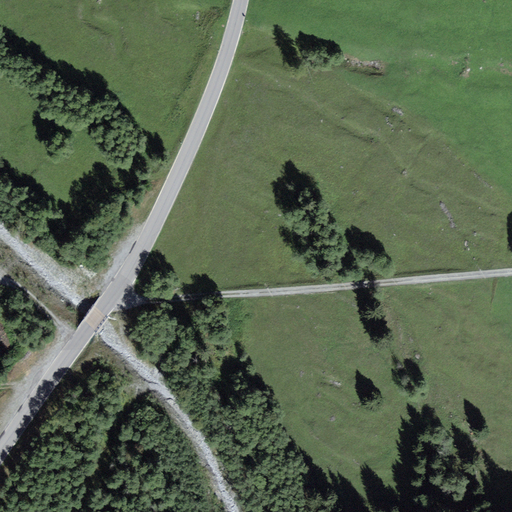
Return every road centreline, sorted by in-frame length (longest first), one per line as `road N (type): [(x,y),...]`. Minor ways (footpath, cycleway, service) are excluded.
road 1 (tertiary): [(243,0),(219,82),(161,218),(114,299),(0,454)]
road 2 (track): [(114,299),(511,275)]
road 3 (track): [(191,296),(130,394),(84,511)]
